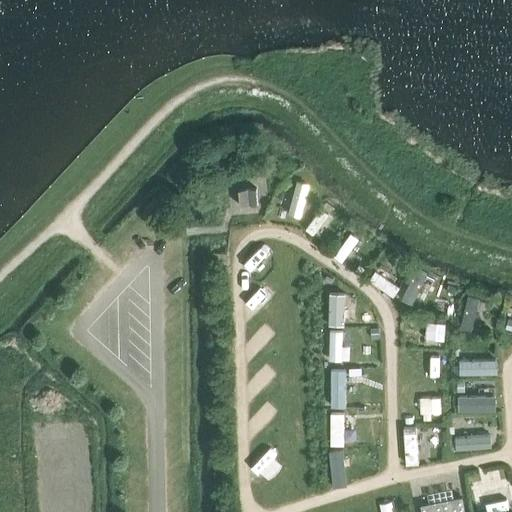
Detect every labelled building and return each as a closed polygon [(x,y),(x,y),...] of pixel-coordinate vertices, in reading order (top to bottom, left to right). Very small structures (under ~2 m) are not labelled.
[(254,186),(236,187),(238,204),(255,202),(254,186)] [(466,294),(461,326),(475,328),(480,296),(466,294)] [(446,340),(447,322),(428,321),(427,339),(446,340)] [(409,349),(409,359),(438,359),(439,350),(409,349)] [(462,358),(462,373),(500,372),(500,357),(462,358)] [(256,380),(270,392),(280,382),(267,369),(256,380)] [(441,391),(411,392),(412,415),(441,415),(441,391)] [(459,393),(459,409),(499,409),(499,392),(459,393)] [(336,439),(355,440),(356,423),(336,423),(336,439)] [(405,426),(406,462),(420,462),(419,426),(405,426)] [(456,447),(493,447),(493,433),(456,434),(456,447)] [(495,508),(511,503),(511,489),(510,481),(489,487),(495,508)] [(436,501),(424,502),(425,511),(470,511),(467,484),(434,488),(436,501)]
